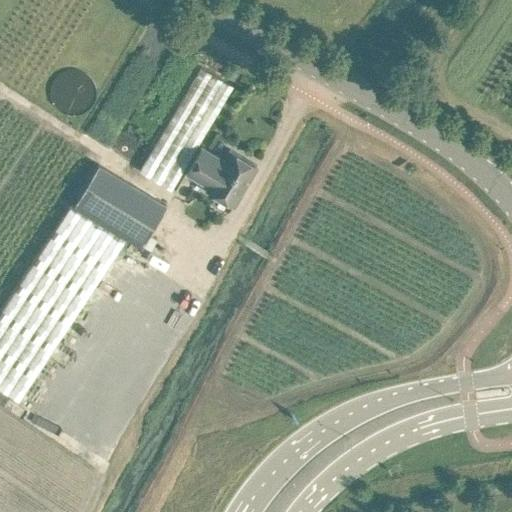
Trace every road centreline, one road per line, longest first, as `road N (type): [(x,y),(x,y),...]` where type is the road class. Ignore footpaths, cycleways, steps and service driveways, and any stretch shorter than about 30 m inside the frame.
road 1 (tertiary): [(511,205),(421,130),(205,0)]
road 2 (tertiary): [(511,378),(430,388),(340,418),(295,448),(244,511)]
road 3 (tertiary): [(305,511),(369,453),(410,433),(511,411)]
